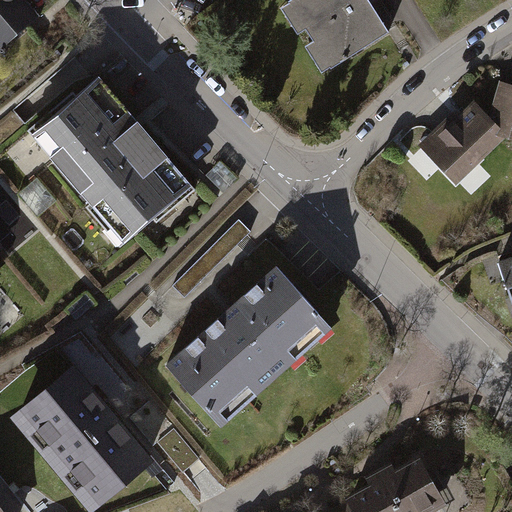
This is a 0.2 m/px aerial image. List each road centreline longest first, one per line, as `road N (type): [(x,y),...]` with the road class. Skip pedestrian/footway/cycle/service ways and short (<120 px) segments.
road 1 (residential): [(215,511),(387,399),(452,340)]
road 2 (residential): [(105,0),(306,199)]
road 3 (residential): [(511,30),(445,73),(306,199)]
road 4 (residential): [(306,199),(452,340)]
